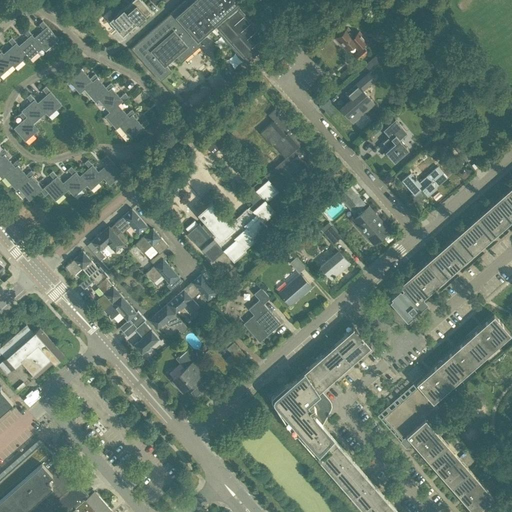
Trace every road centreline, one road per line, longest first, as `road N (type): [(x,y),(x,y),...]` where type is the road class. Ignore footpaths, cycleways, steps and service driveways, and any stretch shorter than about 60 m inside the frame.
road 1 (residential): [(83,47),(11,99),(7,129),(25,153),(49,159),(128,148),(155,133),(161,118),(151,92),(100,58)]
road 2 (residential): [(417,236),(285,83),(308,62),(290,41)]
road 3 (residential): [(138,511),(46,402),(47,391),(103,344)]
road 4 (residential): [(188,439),(352,291)]
road 5 (residential): [(430,511),(344,406),(403,347)]
road 6 (residential): [(403,347),(511,254)]
road 7 (tertiary): [(188,439),(103,344)]
road 8 (residential): [(417,236),(511,157)]
road 9 (residential): [(38,271),(130,191)]
